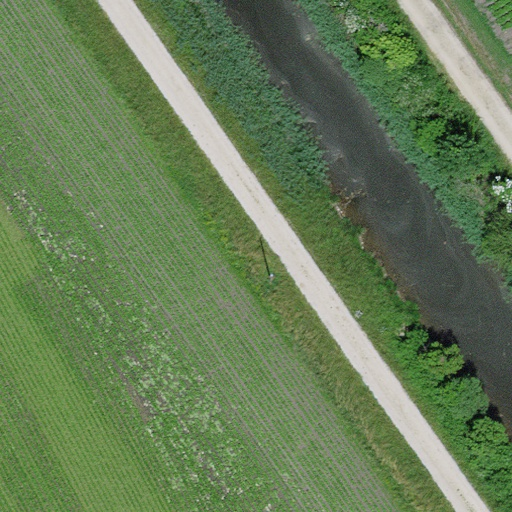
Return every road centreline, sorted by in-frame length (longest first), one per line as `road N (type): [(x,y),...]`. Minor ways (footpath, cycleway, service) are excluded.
road 1 (track): [(475,511),(118,0)]
road 2 (track): [(402,0),(511,156)]
